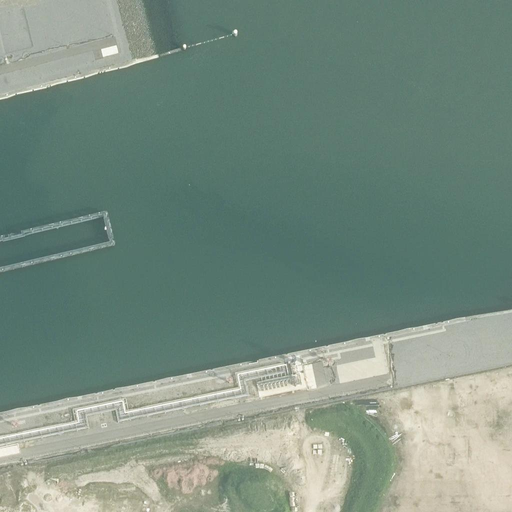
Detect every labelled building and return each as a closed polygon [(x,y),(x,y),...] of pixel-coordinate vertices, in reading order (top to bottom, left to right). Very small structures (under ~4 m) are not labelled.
[(257,382),(260,396),(307,386),(304,372),(257,382)] [(487,437),(488,459),(511,457),(511,444),(508,445),(508,436),(487,437)] [(468,461),(468,437),(447,437),(446,460),(468,461)] [(511,468),(486,469),(487,492),(511,490),(511,468)] [(441,494),(469,494),(469,471),(435,471),(435,482),(440,482),(441,494)]
